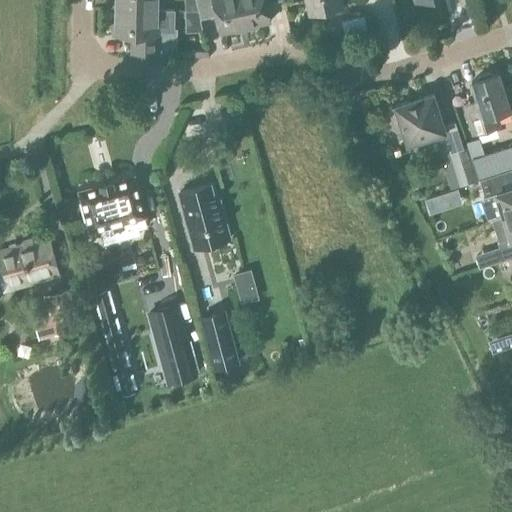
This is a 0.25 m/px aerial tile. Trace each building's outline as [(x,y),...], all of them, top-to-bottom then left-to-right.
[(116,0),(117,8),(158,9),(158,0),(116,0)] [(246,29),(239,0),(196,0),(199,10),(214,6),(221,32),(235,29),(236,31),(246,29)] [(239,0),(246,29),(257,26),(257,24),(271,21),(266,0),(239,0)] [(306,0),(310,13),(343,5),(341,0),(306,0)] [(176,30),(175,30),(175,10),(158,9),(117,8),(116,22),(114,24),(114,34),(133,35),(137,39),(136,55),(159,55),(159,54),(175,54),(176,30)] [(477,80),(472,81),(480,107),(466,112),(473,134),(500,126),(496,115),(510,110),(498,73),(493,75),(490,73),(479,76),(477,80)] [(455,122),(444,126),(434,94),(396,106),(396,108),(391,110),(388,116),(392,126),(397,129),(403,128),(408,144),(434,135),(441,156),(464,149),(455,122)] [(234,96),(181,95),(180,157),(213,158),(214,98),(234,98),(234,96)] [(479,178),(509,169),(502,148),(472,157),(479,178)] [(491,220),(504,216),(511,213),(511,169),(480,180),(485,197),(483,197),(491,220)] [(82,191),(80,191),(80,193),(83,202),(80,202),(84,220),(87,219),(90,228),(90,229),(90,231),(92,230),(135,218),(139,231),(148,228),(145,214),(135,178),(135,176),(133,177),(82,191)] [(180,192),(195,248),(230,238),(221,206),(217,207),(210,184),(180,192)] [(431,214),(457,205),(452,190),(426,199),(431,214)] [(23,243),(4,249),(14,287),(59,275),(48,237),(35,241),(32,239),(24,241),(23,243)] [(208,285),(244,276),(241,267),(205,276),(208,285)] [(211,304),(247,297),(244,279),(207,286),(211,304)] [(39,339),(82,327),(71,288),(44,295),(49,313),(33,317),(39,339)] [(107,289),(95,292),(123,394),(134,391),(107,289)] [(196,374),(177,305),(150,312),(169,382),(196,374)] [(201,317),(215,368),(239,362),(225,311),(201,317)] [(108,502),(144,493),(139,475),(103,485),(108,502)]
